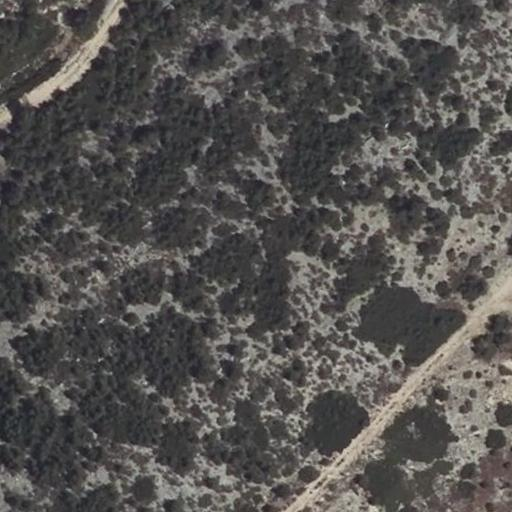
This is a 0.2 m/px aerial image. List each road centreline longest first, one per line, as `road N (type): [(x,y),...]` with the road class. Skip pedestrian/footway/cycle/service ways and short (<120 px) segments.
road 1 (track): [(511,261),(277,511)]
road 2 (track): [(138,0),(125,25),(66,78),(0,114)]
